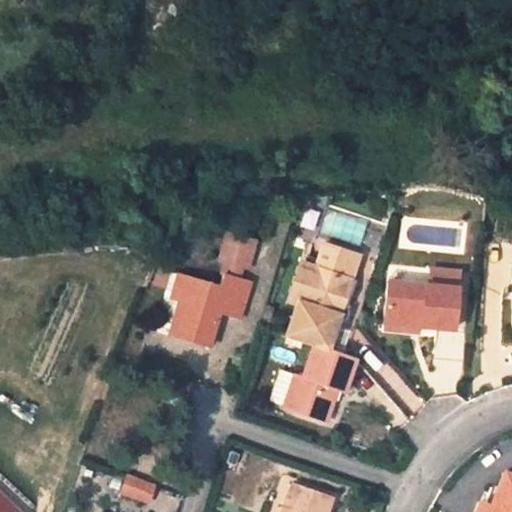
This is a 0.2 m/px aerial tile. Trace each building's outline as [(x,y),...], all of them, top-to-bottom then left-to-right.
[(252,243),(225,234),(217,259),(222,261),(240,266),(244,268),(252,243)] [(315,266),(300,261),(287,300),(296,303),(286,335),(301,341),(310,344),(326,348),(337,315),(347,319),(350,307),(340,304),(357,254),(323,242),(317,260),(315,266)] [(317,260),(302,255),(300,261),(315,266),(317,260)] [(178,274),(170,299),(178,301),(184,303),(174,338),(206,347),(216,313),(237,319),(248,283),(235,279),(240,266),(222,261),(214,285),(178,274)] [(443,271),(427,270),(426,286),(442,287),(443,271)] [(455,272),(443,271),(442,287),(454,288),(455,288),(456,272),(455,272)] [(426,286),(384,282),(381,323),(452,328),(455,288),(454,288),(442,287),(426,286)] [(184,303),(178,301),(167,336),(174,338),(184,303)] [(272,308),(267,307),(262,322),(268,324),(272,308)] [(301,341),(286,335),(284,343),(299,347),(301,341)] [(326,348),(310,344),(299,377),(292,374),(292,375),(282,405),(281,407),(324,421),(334,389),(343,391),(354,358),(326,348)] [(292,375),(278,371),(268,401),(282,405),(292,375)] [(511,511),(511,476),(505,473),(489,508),(487,511),(511,511)] [(152,487),(126,478),(120,496),(146,505),(152,487)] [(281,511),(326,511),(331,497),(291,484),(281,511)] [(0,511),(13,511),(0,499),(0,511)]
